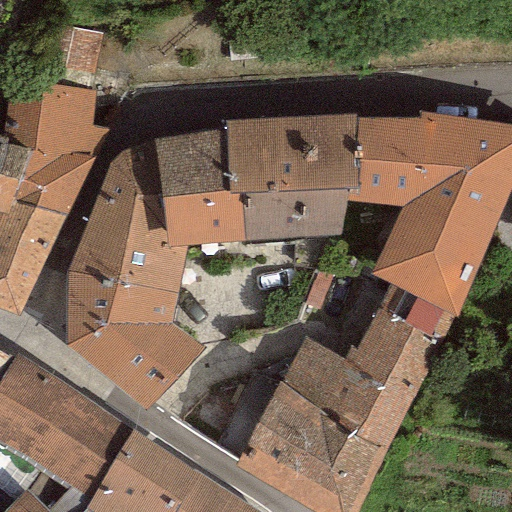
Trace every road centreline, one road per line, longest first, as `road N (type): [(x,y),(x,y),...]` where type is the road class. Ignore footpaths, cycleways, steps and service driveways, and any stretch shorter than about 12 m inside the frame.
road 1 (unclassified): [(10,330),(126,97),(511,68)]
road 2 (unclassified): [(287,511),(10,330)]
